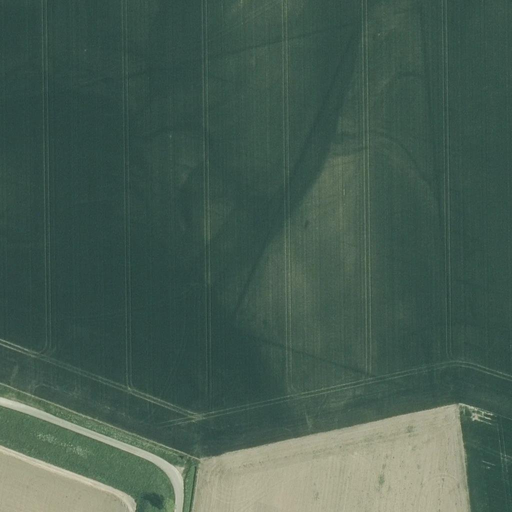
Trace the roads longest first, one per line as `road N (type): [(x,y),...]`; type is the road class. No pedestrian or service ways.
road 1 (unclassified): [(177,511),(178,487),(163,463),(0,403)]
road 2 (track): [(0,451),(119,497),(130,511)]
